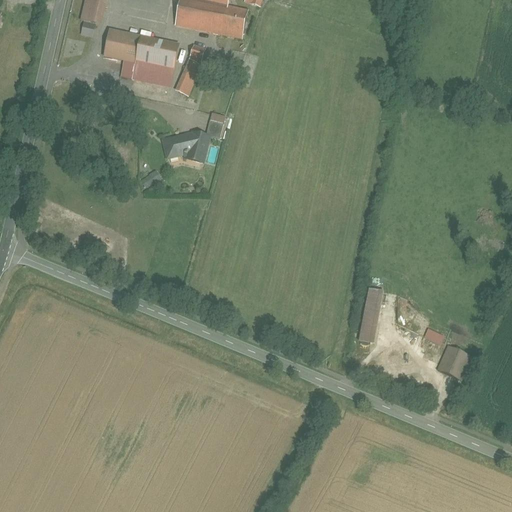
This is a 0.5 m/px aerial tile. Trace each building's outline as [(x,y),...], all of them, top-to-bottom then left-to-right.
[(103,33),(111,1),(106,0),(97,0),(90,30),(99,32),(103,33)] [(183,0),(178,27),(245,42),(251,14),(231,9),(233,0),(183,0)] [(263,9),(266,0),(248,0),(247,4),(254,6),(263,9)] [(178,75),(183,47),(112,32),(106,60),(138,66),(178,75)] [(9,35),(6,34),(0,46),(4,47),(9,35)] [(196,47),(192,62),(179,93),(193,99),(206,68),(204,67),(209,50),(196,47)] [(174,90),(178,75),(138,66),(135,82),(174,90)] [(212,123),(209,137),(214,138),(223,140),(226,126),(212,123)] [(207,166),(214,138),(209,137),(194,133),(194,135),(165,143),(170,162),(188,158),(187,161),(207,166)] [(164,181),(159,173),(151,178),(152,178),(143,184),(148,191),(156,185),(157,186),(164,181)] [(109,248),(90,238),(86,247),(93,250),(105,256),(109,248)] [(378,347),(387,295),(371,292),(362,345),(378,347)] [(426,340),(442,347),(447,338),(431,331),(426,340)] [(470,357),(451,348),(439,372),(458,382),(470,357)]
